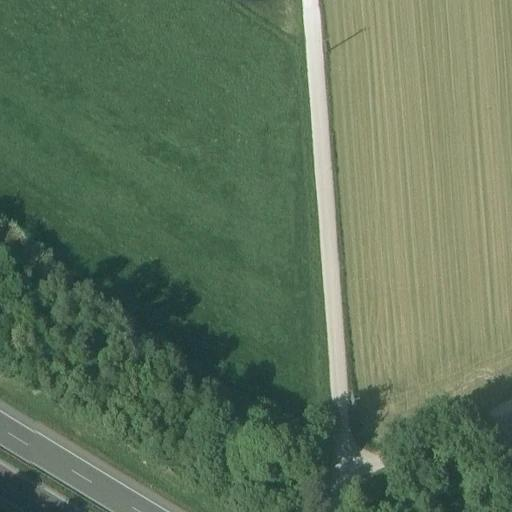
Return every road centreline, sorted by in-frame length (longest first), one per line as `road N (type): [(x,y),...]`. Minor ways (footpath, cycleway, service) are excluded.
road 1 (track): [(315,0),(342,475),(335,511)]
road 2 (track): [(511,404),(342,475)]
road 3 (motorway): [(148,511),(0,421)]
